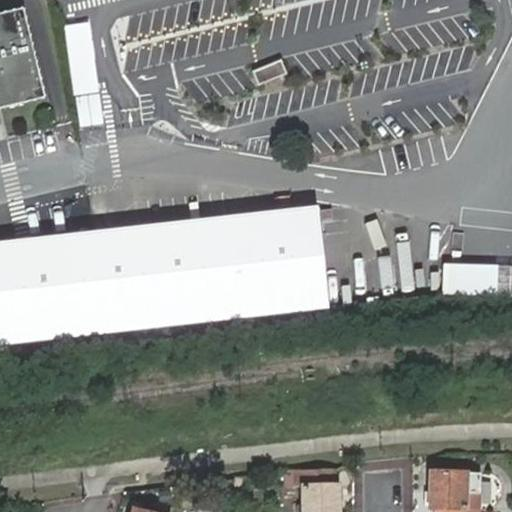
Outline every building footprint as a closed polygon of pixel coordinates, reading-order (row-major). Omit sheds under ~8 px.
[(0,111),(54,98),(31,8),(0,15),(0,111)] [(280,60),(253,71),(258,84),(285,72),(280,60)] [(245,96),(240,89),(226,95),(229,103),(245,96)] [(0,342),(329,307),(314,204),(0,242),(0,342)] [(412,226),(414,212),(373,204),(371,218),(412,226)] [(443,301),(443,316),(470,314),(468,299),(443,301)] [(304,486),(303,511),(339,511),(339,487),(336,487),(336,472),(293,472),(292,486),(304,486)] [(434,511),(476,511),(477,510),(467,509),(467,499),(482,499),(483,476),(430,474),(429,510),(434,511)]
